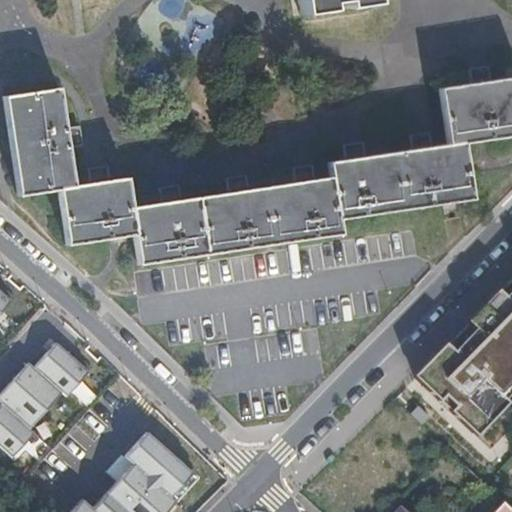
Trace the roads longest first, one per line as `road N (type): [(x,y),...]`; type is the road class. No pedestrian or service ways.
road 1 (residential): [(256,479),(511,216)]
road 2 (residential): [(0,246),(256,479)]
